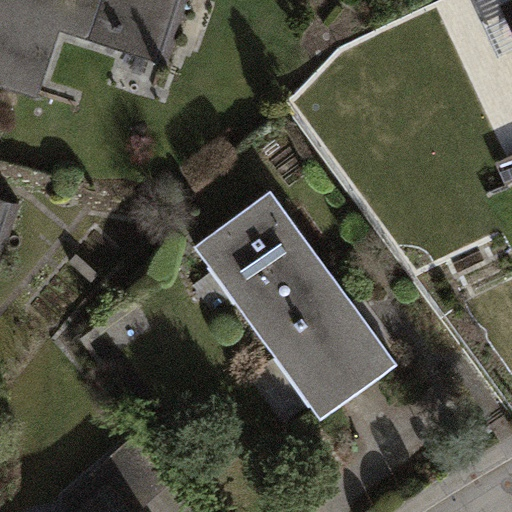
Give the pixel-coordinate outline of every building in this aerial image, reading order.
[(0,0),(0,80),(35,91),(56,25),(173,62),(192,0),(0,0)] [(511,0),(507,0),(500,3),(511,28),(511,0)] [(398,362),(270,186),(192,242),(321,418),(398,362)] [(0,268),(22,202),(0,194),(0,268)] [(68,511),(134,511),(176,477),(138,433),(58,501),(68,511)]
